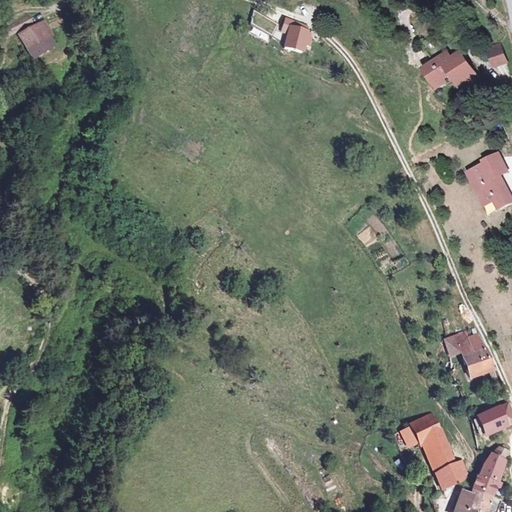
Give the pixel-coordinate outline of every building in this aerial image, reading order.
[(277,26),(254,13),(252,26),(272,37),(277,26)] [(29,15),(3,31),(9,42),(21,35),(36,59),(60,45),(44,19),(35,25),(29,15)] [(313,33),(290,27),(284,52),(307,58),(313,33)] [(510,63),(503,42),(487,46),(494,68),(510,63)] [(448,51),(422,72),(439,93),(452,83),(463,96),(482,80),(461,54),(454,60),(448,51)] [(486,166),(470,174),(491,215),(511,204),(511,199),(501,178),(511,173),(502,152),(483,161),(486,166)] [(465,337),(439,345),(445,366),(462,360),(469,383),(492,376),(479,336),(466,340),(465,337)] [(498,408),(506,423),(511,420),(511,413),(507,403),(498,408)] [(498,408),(471,422),(479,438),(506,423),(498,408)] [(421,450),(429,446),(443,469),(439,472),(449,491),(467,481),(473,469),(468,460),(459,465),(431,419),(409,431),(421,450)] [(467,489),(457,511),(488,511),(494,493),(503,455),(492,452),(485,459),(477,494),(467,489)]
